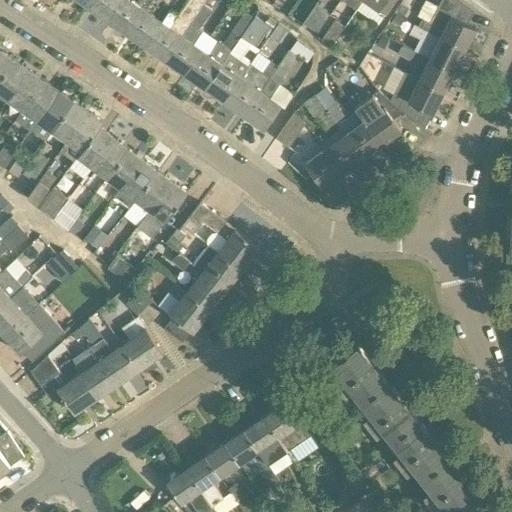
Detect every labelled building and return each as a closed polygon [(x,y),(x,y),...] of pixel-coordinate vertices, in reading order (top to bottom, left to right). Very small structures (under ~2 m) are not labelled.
[(88,0),(85,5),(105,19),(119,0),(88,0)] [(119,0),(105,19),(125,33),(143,8),(148,0),(119,0)] [(145,47),(166,61),(183,36),(207,0),(188,0),(170,27),(163,22),(145,47)] [(208,18),(220,0),(207,0),(183,36),(166,61),(185,75),(203,50),(194,43),(203,30),(199,28),(206,17),(208,18)] [(341,0),(355,9),(361,0),(341,0)] [(363,0),(378,10),(384,14),(394,0),(363,0)] [(460,0),(451,0),(444,11),(437,7),(429,22),(422,18),(418,25),(425,29),(465,49),(476,28),(464,22),(468,7),(469,6),(460,0)] [(303,23),(317,32),(330,13),(317,4),(303,23)] [(143,8),(125,33),(145,47),(163,22),(143,8)] [(185,75),(205,89),(223,64),(254,17),(245,11),(230,32),(222,43),(219,41),(209,54),(203,50),(185,75)] [(399,28),(405,19),(397,15),(391,23),(399,28)] [(259,51),(255,47),(265,34),(269,37),(277,25),(268,18),(264,23),(255,16),(254,17),(223,64),(205,89),(224,102),(249,67),(258,52),(259,51)] [(320,40),(330,47),(344,26),(334,20),(320,40)] [(409,34),(419,39),(418,41),(414,51),(415,51),(430,59),(454,71),(465,49),(425,29),(418,25),(415,24),(409,34)] [(278,43),(286,32),(277,25),(269,37),(278,43)] [(382,35),(377,45),(384,49),(390,38),(382,35)] [(279,67),(244,116),(264,130),(282,105),(270,97),(298,55),(307,62),(314,53),(298,41),(279,67)] [(414,51),(401,44),(397,54),(410,61),(415,51),(414,51)] [(0,79),(14,60),(0,49),(0,79)] [(279,67),(269,60),(258,52),(249,67),(224,102),(244,116),(279,67)] [(444,92),(454,71),(430,59),(419,79),(444,92)] [(0,94),(8,100),(29,70),(14,60),(0,79),(0,94)] [(43,80),(29,70),(8,100),(23,110),(43,80)] [(444,92),(419,79),(404,72),(393,94),(402,98),(398,107),(404,112),(406,114),(425,129),(432,114),(433,114),(444,92)] [(30,129),(31,130),(58,90),(43,80),(23,110),(16,121),(29,130),(30,129)] [(335,122),(345,114),(336,102),(324,86),(315,93),(327,110),(335,122)] [(45,140),(52,131),(73,100),(58,90),(31,130),(45,140)] [(364,121),(382,145),(402,131),(394,120),(404,112),(398,107),(377,91),(354,107),(364,121)] [(319,117),(327,128),(335,122),(327,110),(315,93),(302,103),(315,120),(319,117)] [(88,111),(73,100),(52,131),(67,141),(88,111)] [(306,124),(295,110),(288,122),(276,138),(289,148),(306,124)] [(100,126),(103,122),(88,111),(67,141),(60,151),(75,161),(100,126)] [(364,121),(345,135),(362,159),(382,145),(364,121)] [(86,177),(93,167),(115,138),(100,126),(75,161),(71,166),(86,177)] [(345,135),(325,149),(343,173),(362,159),(345,135)] [(108,178),(130,149),(115,138),(93,167),(108,178)] [(5,143),(0,150),(0,165),(4,168),(16,151),(5,143)] [(122,189),(144,160),(130,149),(108,178),(122,189)] [(322,188),(343,173),(325,149),(305,164),(322,188)] [(23,150),(8,171),(17,178),(32,156),(23,150)] [(37,152),(22,174),(33,181),(49,159),(37,152)] [(129,208),(136,199),(158,170),(144,160),(122,189),(115,198),(129,208)] [(158,170),(136,199),(150,210),(172,181),(158,170)] [(27,198),(36,204),(48,186),(39,180),(27,198)] [(157,231),(187,193),(172,181),(150,210),(143,220),(157,231)] [(53,219),(55,217),(68,199),(54,188),(39,208),(53,219)] [(55,217),(53,219),(68,230),(83,210),(68,199),(55,217)] [(9,202),(7,203),(2,208),(8,214),(10,212),(14,208),(9,202)] [(227,240),(217,253),(241,271),(259,247),(200,202),(188,218),(182,226),(193,235),(203,222),(227,240)] [(0,241),(18,225),(10,217),(0,225),(0,241)] [(76,219),(71,225),(78,230),(83,224),(76,219)] [(18,225),(0,241),(8,250),(10,253),(28,236),(18,225)] [(174,249),(180,241),(186,234),(178,228),(166,243),(174,249)] [(192,264),(202,272),(226,291),(241,271),(217,253),(207,245),(192,264)] [(62,249),(54,257),(46,264),(63,283),(79,268),(62,249)] [(191,262),(184,257),(179,253),(172,261),(184,271),(191,262)] [(117,255),(112,261),(107,267),(127,282),(136,269),(117,255)] [(0,306),(22,286),(16,279),(6,268),(0,273),(0,306)] [(26,271),(16,279),(22,286),(32,278),(26,271)] [(187,292),(210,311),(226,291),(202,272),(187,292)] [(0,330),(4,336),(38,305),(22,286),(0,306),(0,330)] [(135,299),(144,307),(151,300),(141,289),(133,296),(135,299)] [(169,314),(173,316),(165,325),(183,339),(190,330),(193,332),(210,311),(187,292),(169,314)] [(137,314),(144,307),(135,299),(133,296),(126,303),(137,314)] [(46,314),(38,305),(4,336),(20,353),(23,351),(32,361),(47,348),(63,334),(46,314)] [(80,326),(71,333),(86,355),(75,363),(82,372),(99,397),(119,383),(102,358),(93,345),(84,332),(80,326)] [(147,328),(122,345),(138,370),(163,353),(147,328)] [(331,365),(362,403),(389,382),(382,373),(387,370),(373,353),(368,356),(358,343),(331,365)] [(138,370),(122,345),(102,358),(119,383),(138,370)] [(57,389),(74,413),(99,397),(82,372),(68,382),(48,355),(42,361),(31,371),(47,395),(57,389)] [(417,409),(403,391),(399,394),(389,382),(362,403),(392,441),(419,420),(413,412),(417,409)] [(307,436),(323,425),(324,425),(314,411),(303,395),(286,406),(283,403),(264,416),(278,437),(287,451),(308,437),(307,436)] [(264,416),(245,429),(268,464),(287,451),(278,437),(264,416)] [(444,443),(431,425),(426,428),(419,420),(392,441),(423,480),(450,458),(440,447),(444,443)] [(225,442),(239,463),(240,463),(249,477),(258,470),(271,489),(281,483),(268,464),(245,429),(225,442)] [(0,472),(24,456),(8,431),(0,436),(0,472)] [(348,444),(354,452),(362,446),(356,438),(348,444)] [(206,455),(220,476),(239,463),(225,442),(206,455)] [(206,455),(187,468),(212,505),(224,498),(212,482),(220,476),(206,455)] [(456,466),(450,458),(423,480),(448,511),(461,511),(480,497),(470,484),(474,481),(461,463),(456,466)] [(167,482),(174,493),(181,503),(188,511),(216,511),(212,506),(212,505),(187,468),(167,482)] [(356,474),(343,482),(347,488),(341,492),(345,499),(365,488),(356,474)] [(229,490),(231,493),(236,500),(246,494),(239,483),(229,490)] [(322,511),(325,511),(317,498),(314,493),(295,504),(299,511),(322,511)] [(365,511),(358,500),(348,506),(351,511),(365,511)]
